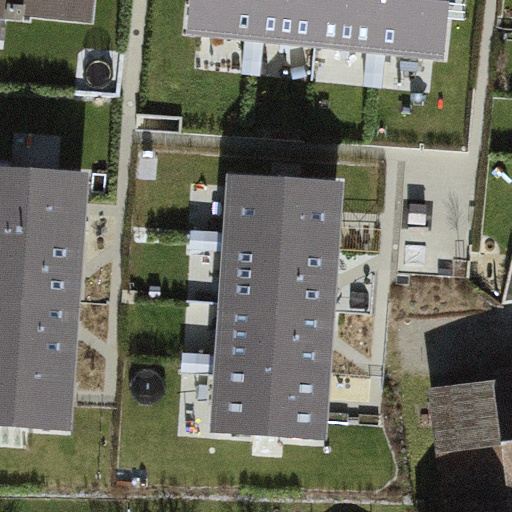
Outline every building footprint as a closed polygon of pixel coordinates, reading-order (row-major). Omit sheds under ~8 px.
[(98,0),(0,0),(0,21),(96,29),(98,0)] [(452,0),(191,0),(190,19),(448,44),(452,0)] [(207,34),(208,66),(256,65),(255,33),(207,34)] [(92,158),(0,151),(0,285),(83,292),(92,158)] [(347,169),(231,161),(222,294),(337,302),(347,169)] [(83,292),(0,285),(0,408),(74,414),(83,292)] [(337,302),(222,294),(215,417),(331,425),(337,302)] [(443,511),(511,511),(511,379),(430,389),(443,511)]
